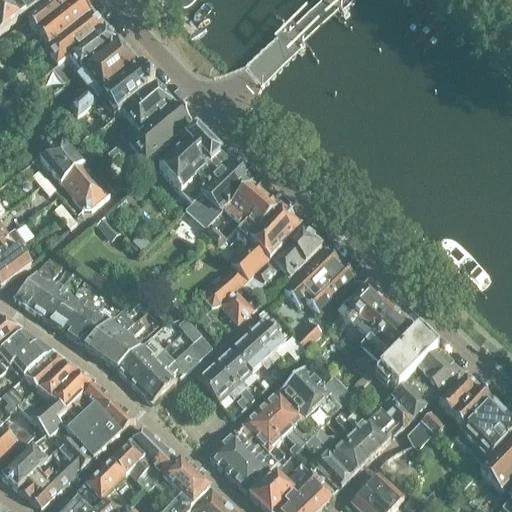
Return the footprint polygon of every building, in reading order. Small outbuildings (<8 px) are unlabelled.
[(0,36),(48,0),(13,0),(0,10),(0,36)] [(0,0),(0,10),(13,0),(0,0)] [(72,0),(55,0),(27,22),(47,52),(90,19),(77,5),(72,0)] [(55,72),(104,34),(90,19),(47,52),(43,56),(55,72)] [(74,81),(117,49),(104,34),(55,72),(51,75),(63,90),(74,81)] [(103,102),(139,74),(117,49),(74,81),(87,98),(68,114),(75,123),(77,126),(104,104),(103,102)] [(103,102),(104,104),(117,120),(120,117),(154,91),(139,74),(103,102)] [(127,149),(172,111),(166,106),(154,91),(120,117),(130,129),(118,139),(122,144),(113,151),(119,158),(128,151),(127,149)] [(127,149),(128,151),(145,170),(190,131),(178,118),(172,111),(127,149)] [(64,132),(69,138),(78,150),(90,141),(77,126),(75,123),(64,132)] [(214,158),(195,137),(158,171),(163,178),(178,195),(190,207),(203,194),(194,185),(218,161),(214,158)] [(34,155),(39,162),(58,147),(52,140),(34,155)] [(90,215),(108,200),(62,144),(58,147),(39,162),(38,162),(82,215),(90,215)] [(32,167),(38,162),(39,162),(34,155),(27,161),(32,167)] [(234,177),(218,161),(194,185),(203,194),(190,207),(183,214),(205,234),(249,190),(234,177)] [(30,179),(39,189),(46,183),(37,173),(30,179)] [(54,193),(46,183),(39,189),(47,199),(54,193)] [(118,191),(112,184),(106,188),(112,196),(118,191)] [(218,251),(224,245),(264,204),(255,195),(249,190),(205,234),(203,236),(218,251)] [(235,256),(247,244),(277,215),(264,204),(224,245),(235,256)] [(53,214),(61,223),(67,217),(59,208),(53,214)] [(300,234),(277,215),(247,244),(249,247),(230,266),(237,273),(231,273),(211,290),(208,300),(214,307),(223,304),(239,290),(267,263),(270,265),(300,234)] [(61,223),(63,226),(69,233),(76,227),(67,217),(61,223)] [(116,234),(103,219),(96,226),(109,240),(116,234)] [(12,232),(6,237),(7,238),(0,243),(0,266),(18,253),(16,251),(23,247),(12,232)] [(267,263),(239,290),(251,302),(258,295),(259,295),(277,277),(276,275),(279,272),(287,281),(318,250),(300,234),(270,265),(267,263)] [(324,252),(282,293),(297,309),(303,303),(317,317),(355,280),(324,252)] [(18,253),(0,266),(0,290),(28,267),(18,253)] [(26,311),(50,284),(59,274),(55,271),(48,266),(43,270),(14,303),(26,311)] [(26,311),(37,319),(70,283),(69,282),(63,278),(55,288),(50,284),(26,311)] [(79,290),(70,283),(37,319),(49,327),(77,296),(75,295),(79,290)] [(251,302),(239,290),(223,304),(241,324),(258,309),(251,302)] [(393,314),(366,291),(336,321),(351,335),(353,333),(365,344),(393,314)] [(81,292),(77,296),(49,327),(60,335),(92,301),(81,292)] [(161,299),(149,310),(163,325),(175,314),(161,299)] [(60,335),(65,338),(72,343),(104,310),(92,301),(60,335)] [(114,324),(83,351),(97,360),(136,323),(148,310),(143,303),(131,313),(128,311),(126,312),(131,317),(120,329),(114,324)] [(104,310),(72,343),(83,351),(114,324),(117,321),(104,310)] [(416,336),(404,324),(393,314),(365,344),(359,350),(381,371),(416,336)] [(204,318),(198,323),(202,328),(208,322),(204,318)] [(265,326),(261,322),(245,337),(272,368),(289,352),(295,360),(302,353),(293,343),(271,321),(265,326)] [(0,353),(20,337),(0,323),(0,353)] [(136,323),(97,360),(114,372),(140,349),(131,340),(142,329),(136,323)] [(178,330),(183,335),(191,328),(186,323),(178,330)] [(293,343),(302,353),(320,336),(310,326),(293,343)] [(183,335),(194,347),(201,341),(191,328),(183,335)] [(435,353),(422,341),(416,336),(381,371),(377,375),(396,394),(403,387),(435,353)] [(0,353),(11,367),(35,347),(20,337),(0,353)] [(272,368),(245,337),(228,352),(251,377),(260,369),(265,374),(272,368)] [(201,341),(194,347),(191,350),(200,361),(211,351),(201,341)] [(35,347),(11,367),(22,381),(23,380),(50,358),(35,347)] [(127,385),(152,361),(140,349),(114,372),(117,374),(127,385)] [(164,372),(138,396),(150,407),(175,384),(171,380),(178,373),(183,377),(200,361),(191,350),(190,349),(189,351),(174,366),(166,374),(164,372)] [(251,377),(228,352),(212,367),(239,396),(241,399),(249,406),(254,401),(245,391),(246,390),(242,386),(251,377)] [(458,376),(440,359),(435,353),(403,387),(425,408),(437,397),(458,376)] [(152,361),(127,385),(138,396),(164,372),(166,374),(174,366),(163,354),(154,363),(152,361)] [(24,383),(34,391),(64,368),(50,358),(23,380),(22,381),(24,383)] [(212,367),(195,382),(218,407),(228,398),(232,403),(239,396),(212,367)] [(48,403),(50,401),(77,377),(64,368),(34,391),(48,403)] [(277,372),(272,376),(277,382),(282,378),(277,372)] [(279,397),(303,422),(313,414),(329,399),(321,390),(304,372),(279,397)] [(339,388),(329,399),(340,410),(371,378),(366,372),(345,394),(339,388)] [(50,401),(64,415),(56,423),(61,428),(66,434),(83,419),(75,410),(74,411),(71,409),(93,389),(85,383),(77,377),(50,401)] [(321,390),(329,399),(339,388),(331,380),(321,390)] [(442,413),(451,422),(477,396),(464,382),(437,409),(420,426),(431,437),(434,439),(443,430),(434,421),(442,413)] [(391,400),(393,402),(413,421),(425,408),(403,387),(396,394),(391,400)] [(93,410),(100,417),(113,406),(93,389),(71,409),(74,411),(75,410),(83,419),(93,410)] [(4,396),(15,408),(23,402),(11,390),(4,396)] [(276,394),(264,406),(305,447),(312,439),(316,435),(311,430),(305,435),(298,428),(303,422),(279,397),(276,394)] [(0,406),(8,416),(15,408),(4,396),(0,400),(0,406)] [(489,407),(477,396),(451,422),(456,428),(440,444),(447,451),(460,438),(489,407)] [(249,406),(241,399),(235,404),(242,412),(249,406)] [(36,416),(35,414),(27,421),(47,442),(61,428),(56,423),(64,415),(50,401),(48,403),(49,404),(36,416)] [(15,408),(27,421),(35,414),(23,402),(15,408)] [(385,434),(392,442),(413,421),(393,402),(383,413),(379,409),(366,421),(381,437),(385,434)] [(100,417),(119,438),(134,424),(113,406),(100,417)] [(305,447),(264,406),(252,418),(279,446),(284,441),(292,449),(287,453),(293,460),(302,450),(305,447)] [(460,438),(486,464),(511,436),(511,428),(489,407),(460,438)] [(93,410),(83,419),(66,434),(72,440),(76,444),(82,439),(99,457),(119,438),(100,417),(93,410)] [(381,437),(366,421),(357,413),(345,425),(376,457),(389,445),(381,437)] [(240,429),(264,454),(274,464),(276,466),(283,460),(274,450),(279,446),(252,418),(240,429)] [(376,457),(345,425),(339,418),(332,425),(344,437),(339,443),(364,469),(376,457)] [(0,474),(20,455),(31,443),(13,426),(2,437),(0,435),(0,474)] [(431,437),(420,426),(407,439),(412,449),(416,453),(431,437)] [(312,439),(352,480),(364,469),(339,443),(334,438),(325,439),(319,432),(316,435),(312,439)] [(159,449),(142,433),(125,450),(141,466),(159,449)] [(511,436),(486,464),(477,473),(501,496),(511,485),(511,481),(510,480),(511,477),(511,436)] [(245,449),(232,437),(206,461),(219,473),(245,449)] [(57,496),(99,457),(82,439),(76,444),(72,440),(59,454),(51,461),(61,471),(47,485),(57,496)] [(311,464),(339,493),(352,480),(312,439),(305,447),(302,450),(308,456),(311,453),(317,458),(311,464)] [(16,494),(51,461),(59,454),(45,441),(31,452),(1,482),(16,494)] [(157,483),(177,464),(159,449),(141,466),(157,483)] [(219,473),(231,484),(257,461),(245,449),(219,473)] [(141,466),(125,450),(108,466),(122,481),(127,475),(145,494),(152,488),(157,483),(141,466)] [(264,454),(257,461),(231,484),(243,496),(269,473),(267,471),(274,464),(264,454)] [(40,511),(57,496),(47,485),(61,471),(51,461),(16,494),(36,511),(40,511)] [(207,493),(190,476),(177,464),(157,483),(152,488),(156,492),(161,487),(178,502),(176,504),(178,506),(185,504),(192,510),(207,493)] [(100,503),(109,493),(122,481),(108,466),(85,488),(100,503)] [(259,511),(260,511),(276,511),(309,478),(299,469),(283,485),(259,511)] [(319,511),(337,495),(315,472),(309,478),(276,511),(319,511)] [(259,511),(283,485),(274,476),(247,500),(259,511)] [(364,494),(385,511),(394,511),(403,502),(378,479),(364,494)] [(85,488),(62,511),(107,511),(100,503),(85,488)] [(192,511),(209,494),(207,493),(192,510),(185,504),(178,506),(176,504),(168,511),(192,511)] [(192,511),(216,511),(222,506),(209,494),(192,511)] [(385,511),(364,494),(351,509),(355,511),(385,511)] [(401,506),(408,511),(412,511),(417,507),(408,499),(401,506)]
